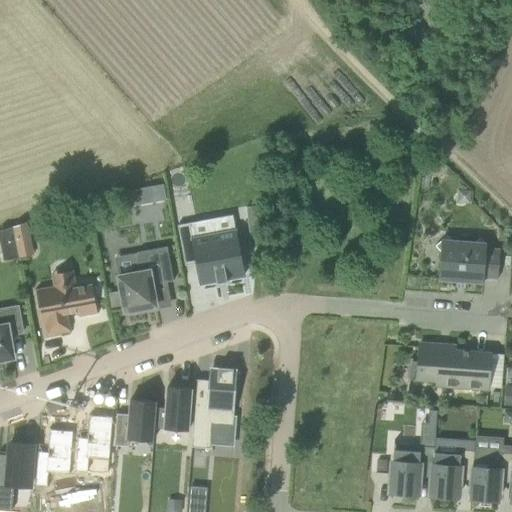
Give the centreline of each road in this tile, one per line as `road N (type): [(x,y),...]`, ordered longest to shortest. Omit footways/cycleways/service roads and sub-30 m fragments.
road 1 (residential): [(295,304),(269,306),(0,407)]
road 2 (track): [(454,158),(302,0)]
road 3 (residential): [(279,511),(295,304)]
road 4 (residential): [(494,311),(295,304)]
